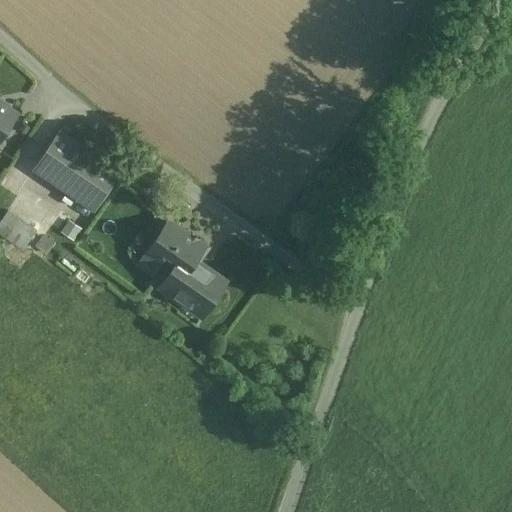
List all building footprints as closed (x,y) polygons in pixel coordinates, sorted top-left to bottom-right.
[(0,137),(16,113),(0,102),(0,137)] [(119,172),(59,132),(37,165),(96,205),(119,172)] [(0,190),(11,174),(0,166),(0,190)] [(36,230),(8,211),(0,222),(0,233),(23,249),(36,230)] [(169,220),(148,251),(161,260),(164,255),(182,229),(169,220)] [(344,233),(326,227),(314,266),(331,273),(344,233)] [(208,247),(182,229),(164,255),(175,263),(184,251),(198,261),(208,247)] [(49,252),(56,240),(45,233),(37,245),(49,252)] [(198,261),(184,251),(175,263),(159,287),(174,297),(177,292),(203,311),(200,315),(202,316),(227,281),(198,261)] [(177,292),(174,297),(200,315),(203,311),(177,292)]
